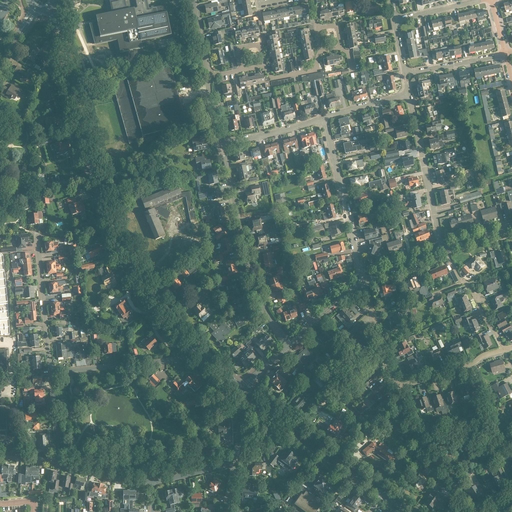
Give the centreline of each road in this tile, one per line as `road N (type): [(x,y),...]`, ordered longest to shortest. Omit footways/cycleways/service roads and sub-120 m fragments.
road 1 (secondary): [(118,237),(97,186),(59,27)]
road 2 (residential): [(50,372),(37,238),(118,237)]
road 3 (residential): [(288,346),(254,284),(219,144)]
road 4 (residential): [(363,282),(323,117)]
road 5 (secondary): [(382,495),(248,396)]
road 6 (residential): [(441,249),(408,94)]
road 7 (residential): [(50,372),(181,359),(195,348)]
road 8 (secondary): [(195,348),(147,292),(118,237)]
road 9 (track): [(382,352),(292,431)]
